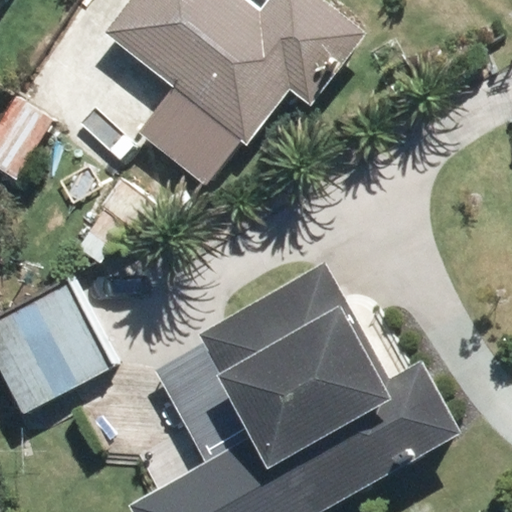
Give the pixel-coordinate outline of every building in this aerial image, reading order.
[(0,0),(0,12),(8,0),(0,0)] [(182,94),(146,139),(212,192),(248,148),(253,151),(297,96),(318,114),(375,42),(322,0),(144,0),(114,39),(182,94)] [(23,99),(0,135),(0,170),(20,183),(59,122),(23,99)] [(106,211),(112,215),(83,254),(103,269),(132,229),(144,239),(165,210),(127,183),(106,211)] [(331,269),(206,340),(212,350),(163,377),(235,504),(266,487),(280,511),(345,511),(471,441),(430,369),(397,387),(331,269)] [(79,281),(0,325),(0,360),(33,421),(127,369),(79,281)]
